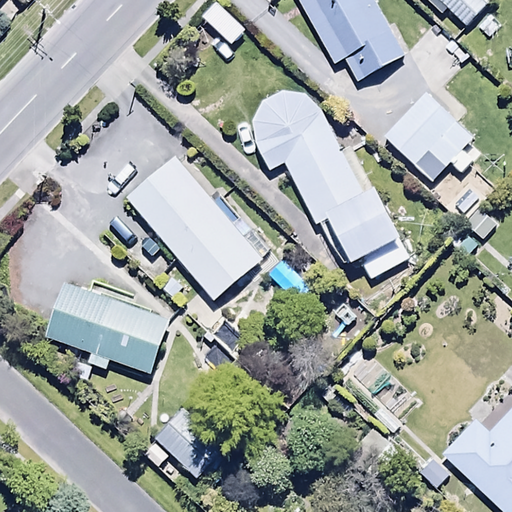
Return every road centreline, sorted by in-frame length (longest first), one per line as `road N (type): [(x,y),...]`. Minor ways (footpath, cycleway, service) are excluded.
road 1 (residential): [(0,387),(131,511)]
road 2 (tertiary): [(122,0),(0,128)]
